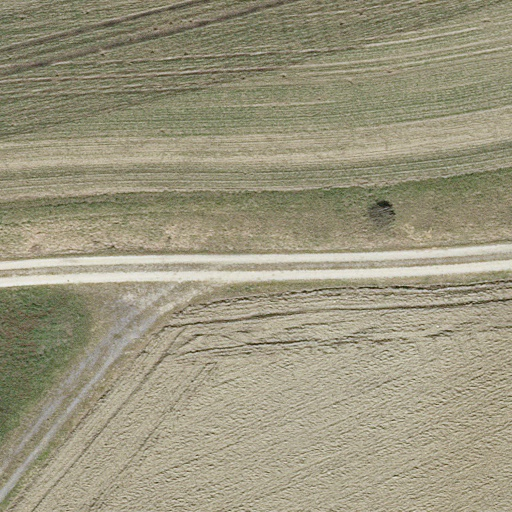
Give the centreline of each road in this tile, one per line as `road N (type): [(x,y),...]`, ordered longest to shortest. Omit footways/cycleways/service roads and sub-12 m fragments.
road 1 (track): [(511,247),(0,285)]
road 2 (track): [(0,494),(126,341),(222,269)]
